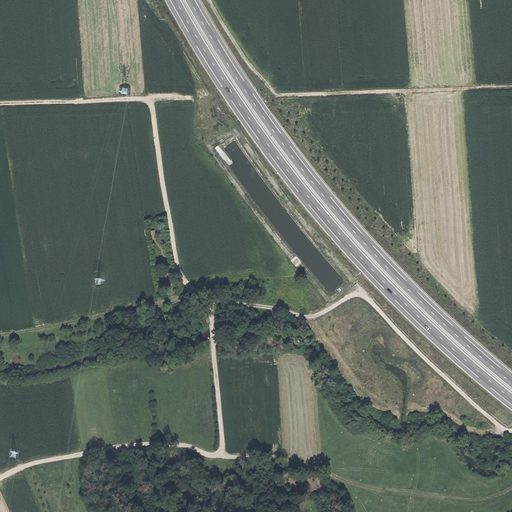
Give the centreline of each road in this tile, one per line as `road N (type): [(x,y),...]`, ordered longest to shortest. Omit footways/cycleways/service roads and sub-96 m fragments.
road 1 (track): [(511,430),(356,294),(303,317),(194,291),(0,334)]
road 2 (trunk): [(175,0),(259,132),(351,247),(511,399)]
road 3 (track): [(223,455),(212,312),(178,271),(151,98),(0,102)]
road 4 (trunk): [(511,383),(333,208),(190,0)]
road 5 (track): [(276,95),(511,85)]
